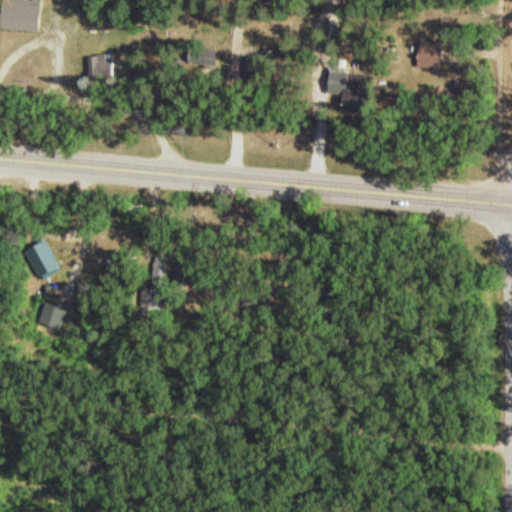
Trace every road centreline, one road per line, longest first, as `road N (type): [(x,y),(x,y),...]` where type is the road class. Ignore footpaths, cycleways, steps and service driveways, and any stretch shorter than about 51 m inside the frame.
road 1 (secondary): [(511,204),(0,157)]
road 2 (residential): [(511,359),(508,0)]
